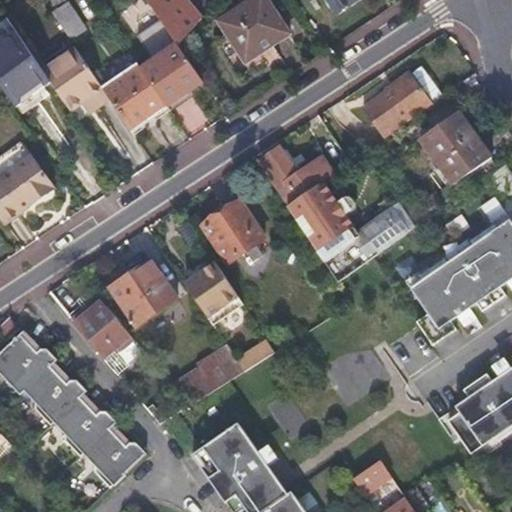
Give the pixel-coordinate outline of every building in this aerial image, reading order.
[(147,0),(177,42),(205,18),(188,0),(147,0)] [(216,41),(238,76),(276,52),(271,46),(288,35),(265,0),(251,0),(241,7),(219,22),(227,34),(216,41)] [(322,0),(333,15),(356,0),(322,0)] [(0,88),(13,108),(48,82),(41,72),(15,32),(0,42),(0,88)] [(140,69),(166,107),(189,91),(201,82),(178,49),(175,45),(166,51),(158,40),(145,49),(150,57),(137,65),(140,69)] [(48,82),(68,112),(80,105),(87,100),(94,110),(109,101),(101,90),(75,50),(41,72),(48,82)] [(109,101),(129,132),(166,107),(140,69),(137,65),(101,90),(109,101)] [(360,111),(382,142),(430,107),(408,76),(390,88),(391,90),(360,111)] [(166,107),(169,112),(192,96),(189,91),(166,107)] [(87,100),(80,105),(87,115),(94,110),(87,100)] [(420,142),(454,187),(493,159),(459,113),(420,142)] [(0,171),(3,176),(29,158),(18,143),(0,156),(0,171)] [(268,181),(287,209),(322,184),(331,177),(319,158),(294,175),(276,148),(259,159),(271,178),(268,181)] [(52,191),(29,158),(3,176),(0,171),(0,221),(3,226),(52,191)] [(511,178),(504,166),(482,181),(509,221),(495,231),(493,227),(469,243),(472,247),(447,265),(444,260),(418,278),(422,283),(409,291),(426,316),(415,324),(431,348),(454,332),(446,318),(471,300),(480,314),(506,297),(497,283),(511,271),(511,178)] [(344,216),(336,205),(322,184),(287,209),(321,259),(356,235),(344,216)] [(341,202),(336,205),(344,216),(349,212),(350,211),(351,210),(352,209),(352,207),(352,205),(351,204),(350,202),(349,201),(347,201),(345,201),(344,201),(343,201),(341,202)] [(204,226),(228,264),(246,252),(256,246),(265,240),(240,202),(204,226)] [(384,215),(356,235),(321,259),(338,284),(401,239),(384,215)] [(263,256),(256,246),(246,252),(253,263),(263,256)] [(110,289),(136,327),(177,299),(151,261),(110,289)] [(185,284),(213,325),(242,305),(215,263),(185,284)] [(72,320),(105,359),(117,349),(121,353),(135,342),(121,325),(104,304),(102,301),(94,308),(88,313),(85,309),(72,320)] [(104,304),(121,325),(125,321),(109,302),(104,304)] [(88,313),(94,308),(91,304),(85,309),(88,313)] [(15,317),(13,315),(0,328),(0,332),(9,341),(24,327),(23,326),(21,328),(13,318),(15,317)] [(23,333),(19,337),(37,356),(40,351),(23,333)] [(94,473),(110,490),(146,456),(135,445),(130,445),(126,449),(110,432),(114,428),(117,425),(106,414),(100,414),(96,418),(80,401),(84,397),(87,394),(76,382),(70,382),(66,386),(50,369),(54,365),(57,363),(47,351),(40,351),(37,356),(19,337),(0,355),(0,369),(4,373),(3,379),(21,397),(24,394),(35,405),(34,411),(51,428),(54,425),(65,437),(63,441),(81,459),(84,457),(95,468),(94,473)] [(275,354),(266,341),(236,360),(245,373),(275,354)] [(184,403),(189,409),(245,373),(236,360),(227,347),(198,366),(201,370),(172,388),(173,390),(184,403)] [(443,415),(470,455),(482,447),(494,439),(497,443),(511,432),(511,356),(511,357),(511,376),(494,388),(491,382),(486,375),(462,391),(466,398),(443,415)] [(70,382),(54,365),(50,369),(66,386),(70,382)] [(511,376),(511,367),(491,382),(494,388),(511,376)] [(184,403),(173,390),(169,393),(179,406),(184,403)] [(96,418),(100,414),(84,397),(80,401),(96,418)] [(184,403),(179,406),(184,412),(189,409),(184,403)] [(152,408),(148,411),(161,426),(165,423),(152,408)] [(308,511),(295,492),(290,496),(284,488),(270,466),(271,464),(272,463),(272,461),(272,460),(272,457),(272,455),(270,454),(268,453),(266,452),(264,452),(263,452),(261,453),(242,424),(194,457),(227,504),(238,496),(247,509),(248,511),(308,511)] [(126,449),(130,445),(114,428),(110,432),(126,449)] [(494,439),(482,447),(487,455),(499,447),(497,443),(494,439)] [(353,480),(362,492),(388,473),(380,462),(353,480)] [(238,496),(227,504),(231,511),(242,511),(247,509),(238,496)] [(389,511),(413,511),(406,500),(389,511)]
